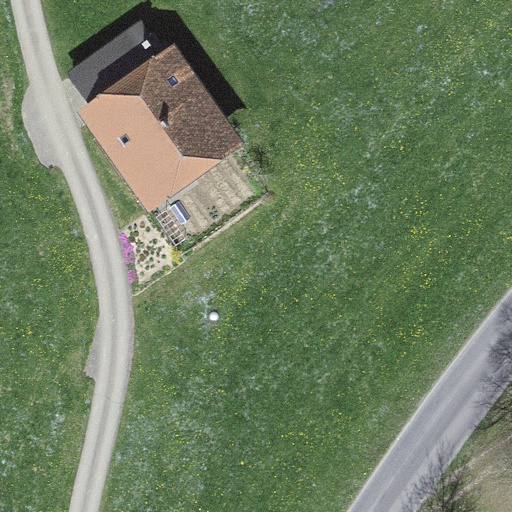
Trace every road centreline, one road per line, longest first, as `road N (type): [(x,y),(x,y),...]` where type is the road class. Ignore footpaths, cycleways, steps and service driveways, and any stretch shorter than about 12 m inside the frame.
road 1 (track): [(85,511),(114,364),(113,278),(49,95),(26,0)]
road 2 (tertiary): [(380,511),(511,329)]
